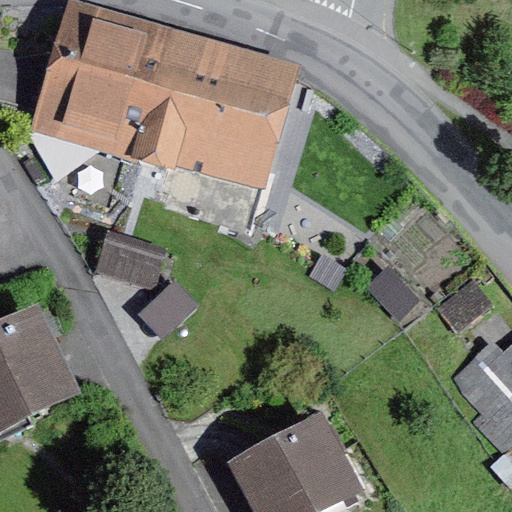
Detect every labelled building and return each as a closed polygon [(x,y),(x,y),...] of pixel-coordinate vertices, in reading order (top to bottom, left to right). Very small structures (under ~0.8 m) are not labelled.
[(29,135),(141,169),(178,49),(65,15),(29,135)] [(292,83),(178,49),(141,169),(256,203),(292,83)] [(148,282),(158,253),(101,232),(90,261),(148,282)] [(162,336),(192,311),(169,284),(140,309),(162,336)] [(36,317),(0,334),(0,436),(76,402),(36,317)] [(511,391),(479,423),(511,457),(511,391)] [(318,421),(219,472),(240,511),(328,511),(357,497),(318,421)]
